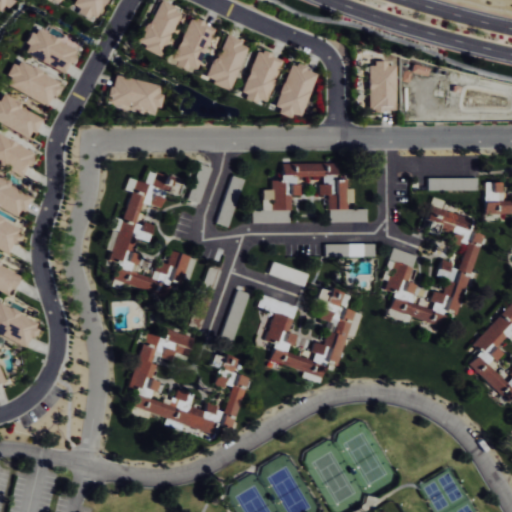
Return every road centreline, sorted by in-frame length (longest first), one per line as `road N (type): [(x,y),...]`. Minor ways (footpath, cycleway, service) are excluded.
road 1 (residential): [(72,511),(99,383),(97,341),(73,265),(88,140),(511,140)]
road 2 (residential): [(85,464),(171,478),(200,471),(320,401),(396,395),(439,412),(475,447),(511,508)]
road 3 (residential): [(0,415),(38,391),(57,356),(37,226),(53,192),(58,130),(130,0)]
road 4 (residential): [(228,140),(203,240),(386,231),(384,141)]
road 5 (residential): [(210,0),(330,59),(336,141)]
road 6 (secondary): [(335,0),(511,55)]
